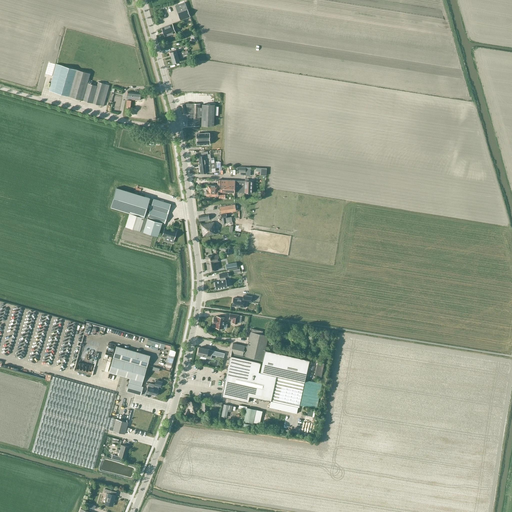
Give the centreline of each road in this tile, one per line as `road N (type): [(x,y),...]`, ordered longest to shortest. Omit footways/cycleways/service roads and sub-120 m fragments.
road 1 (tertiary): [(133,511),(175,402),(198,306),(178,126)]
road 2 (unclassified): [(178,126),(118,120),(0,88)]
road 3 (tertiary): [(178,126),(143,0)]
